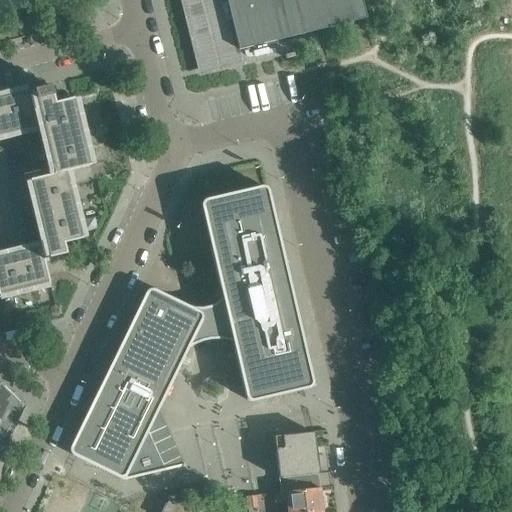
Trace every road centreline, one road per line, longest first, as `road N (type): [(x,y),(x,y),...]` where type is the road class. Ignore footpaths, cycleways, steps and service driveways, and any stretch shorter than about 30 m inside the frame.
road 1 (residential): [(362,511),(334,318),(287,133),(271,122),(167,144)]
road 2 (residential): [(70,377),(171,161),(167,144)]
road 3 (residential): [(7,511),(70,377)]
road 4 (residential): [(0,64),(138,30)]
